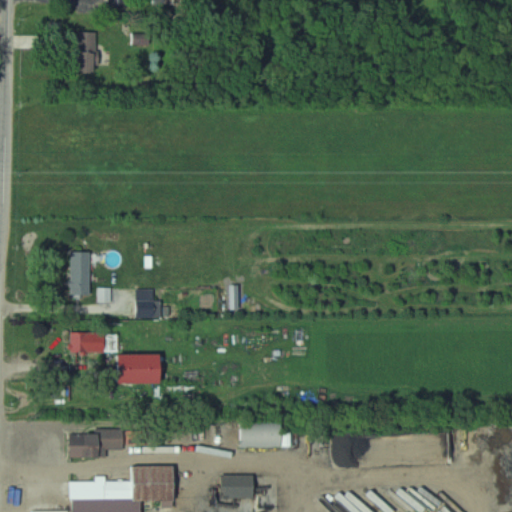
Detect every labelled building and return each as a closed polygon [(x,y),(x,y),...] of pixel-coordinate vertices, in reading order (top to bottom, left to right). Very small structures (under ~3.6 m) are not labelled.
[(99,32),(82,32),(82,61),(99,61),(99,32)] [(93,252),(73,252),(73,295),(93,295),(93,252)] [(165,318),(165,299),(137,299),(137,318),(165,318)] [(109,352),(109,332),(72,332),(72,352),(109,352)] [(287,448),(287,422),(244,422),(244,448),(287,448)] [(71,458),(107,458),(108,449),(127,449),(127,429),(99,428),(99,433),(72,433),(71,458)] [(73,481),(73,511),(144,511),(144,501),(179,501),(178,465),(135,466),(135,480),(73,481)]
